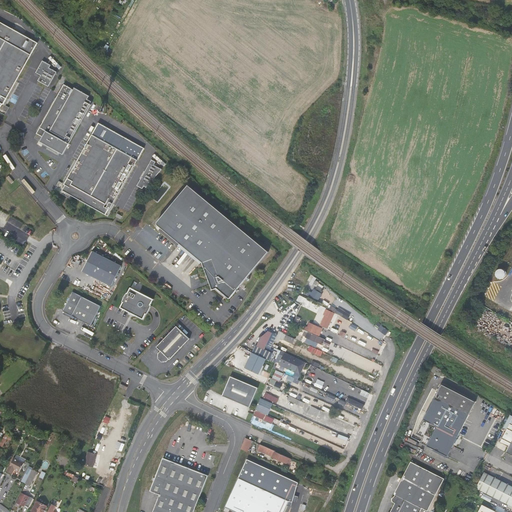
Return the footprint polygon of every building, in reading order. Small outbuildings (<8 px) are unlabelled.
[(0,105),(31,47),(0,30),(0,105)] [(52,64),(39,57),(37,60),(51,67),(52,64)] [(43,85),(44,86),(51,73),(44,70),(45,67),(36,63),(30,75),(35,77),(32,83),(38,86),(39,85),(41,85),(43,85)] [(67,90),(58,86),(32,136),(38,139),(35,143),(59,156),(65,145),(64,145),(86,103),(82,101),(84,96),(68,88),(67,90)] [(129,143),(94,124),(61,185),(63,186),(60,191),(103,214),(106,209),(108,210),(140,148),(129,143)] [(152,166),(147,163),(134,186),(140,189),(142,186),(144,188),(159,169),(156,167),(157,164),(154,163),(152,166)] [(6,178),(4,180),(9,186),(12,184),(6,178)] [(156,225),(177,242),(199,259),(210,287),(215,285),(227,295),(265,248),(215,208),(184,183),(155,221),(155,222),(155,223),(155,224),(156,225)] [(199,259),(177,242),(175,244),(197,262),(199,259)] [(120,265),(91,251),(81,271),(110,286),(120,265)] [(302,292),(318,300),(322,293),(315,290),(316,286),(322,289),(325,283),(311,276),(302,292)] [(153,295),(130,284),(120,305),(142,316),(153,295)] [(100,305),(72,291),(63,311),(90,325),(100,305)] [(327,309),(319,325),(328,329),(336,313),(327,309)] [(379,322),(375,326),(385,335),(389,331),(379,322)] [(175,323),(157,344),(161,348),(158,351),(159,355),(165,360),(168,359),(170,356),(171,356),(189,336),(175,323)] [(264,328),(247,368),(260,374),(264,365),(264,366),(267,359),(269,359),(276,362),(280,354),(283,355),(278,367),(283,370),(286,370),(286,352),(275,347),(275,342),(280,342),(281,340),(286,340),(286,333),(279,331),(278,334),(264,328)] [(286,336),(286,346),(294,346),(294,336),(286,336)] [(331,347),(332,344),(322,339),(319,344),(330,349),(331,347)] [(344,348),(357,354),(359,350),(346,344),(344,348)] [(310,346),(308,350),(321,355),(323,351),(310,346)] [(289,353),(283,366),(301,374),(307,362),(289,353)] [(268,378),(275,363),(269,360),(264,371),(262,370),(260,374),(268,378)] [(281,390),(287,374),(275,369),(270,384),(274,385),(273,388),(281,390)] [(258,388),(230,376),(223,396),(250,407),(258,388)] [(444,456),(451,442),(453,438),(471,401),(443,388),(420,436),(427,439),(424,446),(444,456)] [(265,392),(264,397),(278,402),(280,397),(265,392)] [(348,397),(346,402),(363,409),(366,404),(348,397)] [(309,413),(318,416),(320,409),(311,406),(309,413)] [(265,417),(267,413),(258,409),(256,413),(265,417)] [(115,418),(106,413),(104,418),(113,422),(115,418)] [(18,416),(16,415),(9,426),(12,428),(16,421),(18,416)] [(511,457),(511,425),(508,424),(498,442),(506,447),(503,452),(511,457)] [(241,447),(245,449),(249,441),(251,442),(252,439),(246,436),(241,447)] [(275,451),(275,450),(260,443),(258,449),(274,456),(279,459),(289,463),(291,458),(275,451)] [(96,452),(88,450),(84,462),(93,464),(96,452)] [(15,466),(19,468),(22,460),(15,456),(9,468),(13,471),(15,466)] [(160,492),(159,495),(194,508),(208,473),(165,456),(152,488),(160,492)] [(247,459),(239,478),(289,501),(292,503),(297,483),(247,459)] [(422,511),(423,511),(425,511),(428,511),(445,481),(411,466),(394,498),(395,499),(394,501),(393,502),(392,503),(392,504),(393,504),(395,506),(391,511),(422,511)] [(511,485),(483,471),(475,488),(511,506),(511,485)] [(68,473),(67,475),(73,477),(72,480),(77,482),(79,477),(68,473)] [(284,511),(289,501),(239,478),(225,507),(236,511),(284,511)] [(34,497),(23,491),(18,501),(21,503),(22,501),(26,503),(27,501),(31,503),(34,497)] [(192,511),(194,508),(159,495),(152,511),(192,511)] [(44,511),(47,504),(38,500),(33,510),(38,511),(44,511)] [(52,503),(47,511),(58,511),(54,510),(56,505),(52,503)]
